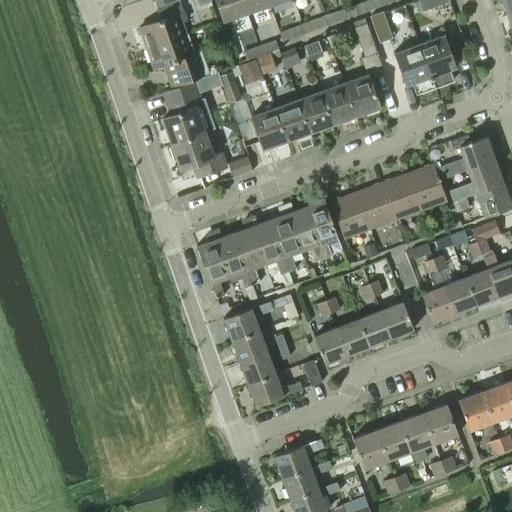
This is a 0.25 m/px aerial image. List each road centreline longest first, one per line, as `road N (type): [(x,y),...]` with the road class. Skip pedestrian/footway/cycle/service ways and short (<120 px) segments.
road 1 (residential): [(497,95),(166,228)]
road 2 (residential): [(239,438),(338,404),(361,376),(426,352),(460,361),(511,343)]
road 3 (tertiary): [(166,228),(87,0)]
road 4 (tertiary): [(239,438),(166,228)]
